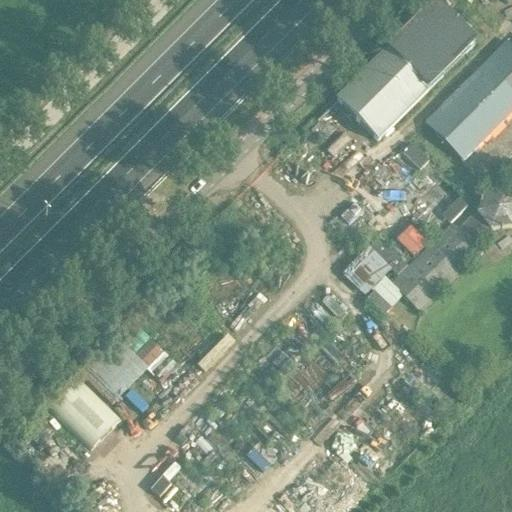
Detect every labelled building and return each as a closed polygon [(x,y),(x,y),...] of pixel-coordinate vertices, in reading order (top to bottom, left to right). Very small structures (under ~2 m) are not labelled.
[(462,164),(511,113),(511,46),(509,44),(454,97),(425,126),(462,164)] [(377,144),(424,97),(429,92),(389,51),(337,103),(377,144)] [(511,198),(505,190),(484,194),(477,212),(476,214),(482,222),(490,232),(511,228),(511,198)] [(390,286),(420,316),(482,253),(477,249),(495,232),(490,232),(482,222),(476,214),(477,212),(459,230),(451,223),(390,286)] [(392,278),(370,254),(343,281),(365,304),(392,278)]
